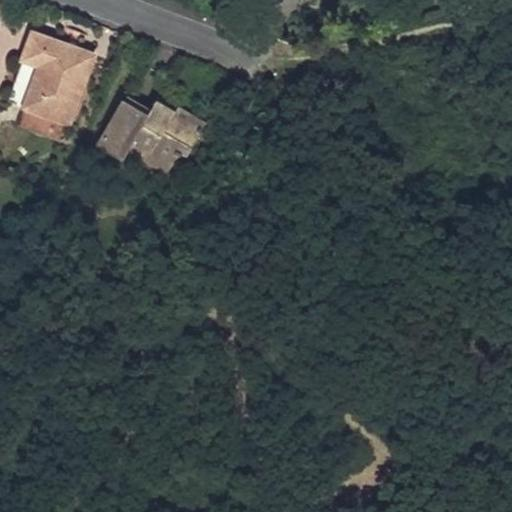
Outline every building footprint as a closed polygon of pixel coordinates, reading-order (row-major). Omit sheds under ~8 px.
[(33,32),(23,60),(41,67),(25,108),(65,122),(69,123),(95,56),(33,32)] [(152,109),(129,95),(125,103),(148,117),(152,109)] [(99,144),(124,158),(128,150),(148,162),(153,153),(174,165),(181,153),(187,157),(206,123),(194,117),(188,126),(173,117),(175,114),(156,102),(152,109),(148,117),(125,103),(99,144)] [(58,138),(65,122),(25,108),(19,124),(58,138)] [(188,126),(194,117),(179,108),(175,114),(173,117),(188,126)] [(169,173),(174,165),(153,153),(148,162),(169,173)]
